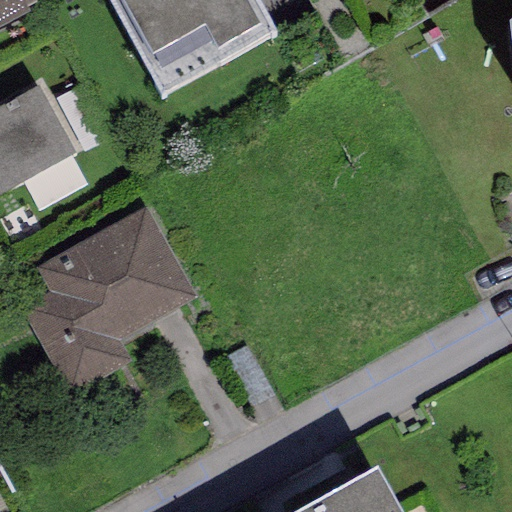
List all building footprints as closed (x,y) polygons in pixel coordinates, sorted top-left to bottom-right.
[(0,0),(0,36),(41,15),(32,0),(0,0)] [(250,0),(101,0),(160,108),(275,46),(250,0)] [(37,90),(0,111),(0,201),(76,159),(37,90)] [(144,212),(34,273),(48,299),(20,314),(68,400),(131,366),(119,345),(194,304),(144,212)] [(392,511),(377,484),(326,511),(392,511)]
